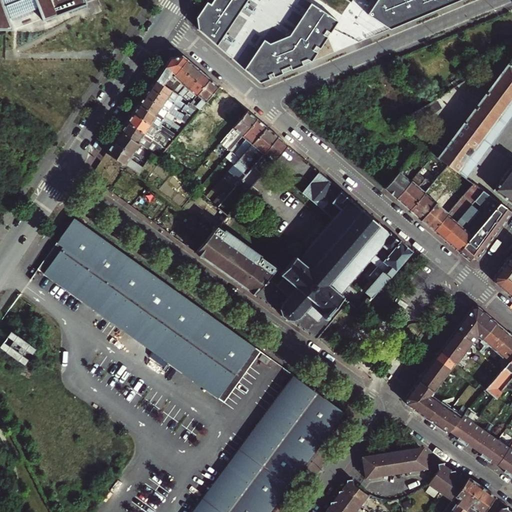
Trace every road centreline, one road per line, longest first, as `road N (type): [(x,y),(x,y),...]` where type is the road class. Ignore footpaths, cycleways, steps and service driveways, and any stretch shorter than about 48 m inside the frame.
road 1 (residential): [(61,174),(383,404)]
road 2 (residential): [(257,99),(474,284)]
road 3 (residential): [(500,0),(257,99)]
road 4 (tertiary): [(61,174),(163,21)]
road 5 (residential): [(383,404),(511,493)]
road 6 (residential): [(474,284),(383,404)]
road 7 (residential): [(383,404),(303,511)]
road 8 (residential): [(163,21),(257,99)]
